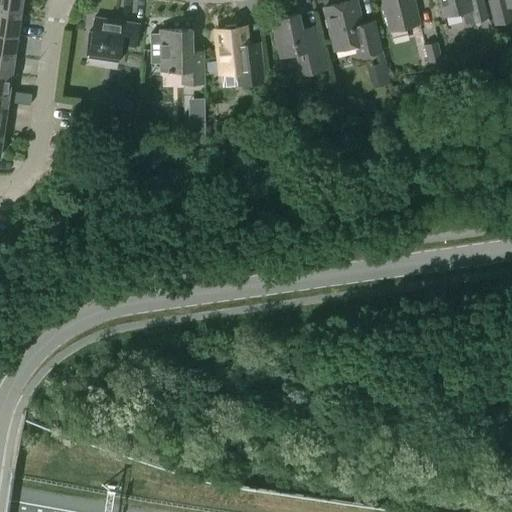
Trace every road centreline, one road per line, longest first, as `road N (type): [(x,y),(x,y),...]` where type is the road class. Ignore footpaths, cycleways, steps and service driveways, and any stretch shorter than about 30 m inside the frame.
road 1 (unclassified): [(511,249),(109,307),(64,326),(35,350),(0,419)]
road 2 (residential): [(0,188),(25,181),(36,159),(58,0)]
